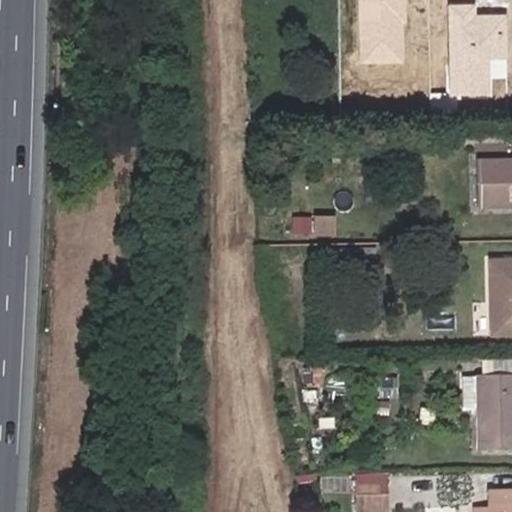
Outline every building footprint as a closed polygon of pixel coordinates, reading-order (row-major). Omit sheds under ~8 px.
[(356,0),(357,63),(401,63),(401,32),(393,32),(393,22),(403,22),(402,0),(356,0)] [(505,59),(505,17),(472,17),(472,7),(448,7),(449,94),(485,94),(485,59),(505,59)] [(511,160),(474,162),(477,207),(511,205),(511,160)] [(334,217),(294,216),(294,236),(334,237),(334,217)] [(511,260),(489,261),(490,335),(511,334),(511,260)] [(511,450),(511,375),(477,376),(477,409),(478,450),(511,450)] [(462,377),(462,410),(477,409),(477,376),(462,377)] [(388,511),(388,483),(356,484),(356,511),(388,511)] [(511,511),(511,491),(488,492),(488,511),(511,511)]
